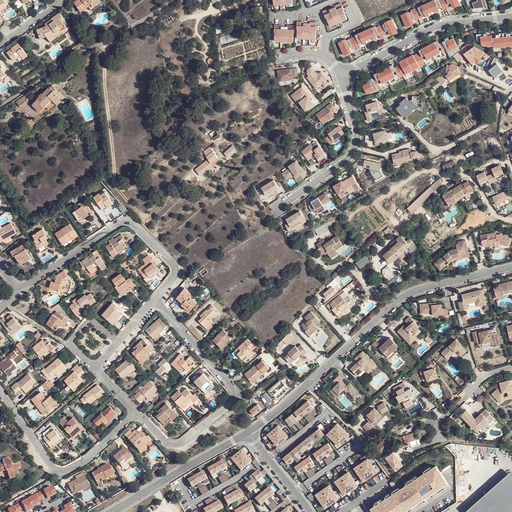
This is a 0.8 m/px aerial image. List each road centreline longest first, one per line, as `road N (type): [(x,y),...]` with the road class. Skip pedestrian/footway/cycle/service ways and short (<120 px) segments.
road 1 (residential): [(135,411),(177,444),(233,393),(153,299)]
road 2 (unknown): [(311,381),(390,474),(437,440),(446,415),(473,387)]
road 3 (residential): [(311,381),(402,297),(511,267)]
road 4 (residential): [(18,290),(128,219),(175,269),(153,299)]
road 5 (residential): [(0,106),(176,0)]
road 6 (residential): [(135,411),(62,470),(50,465),(0,390)]
road 7 (residential): [(511,17),(433,27),(342,77)]
road 8 (residential): [(342,77),(356,130),(351,153),(278,208)]
road 9 (track): [(316,240),(414,172),(435,169),(449,179)]
